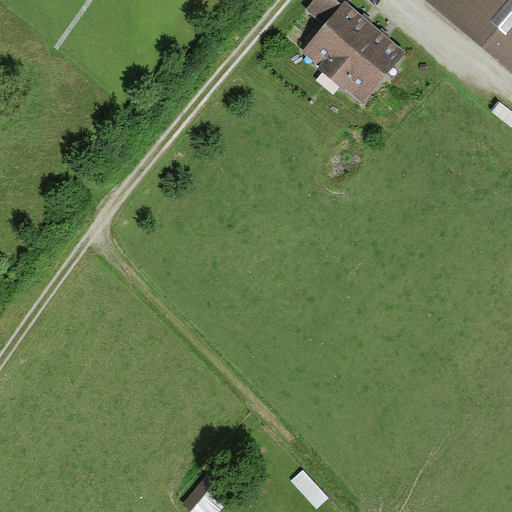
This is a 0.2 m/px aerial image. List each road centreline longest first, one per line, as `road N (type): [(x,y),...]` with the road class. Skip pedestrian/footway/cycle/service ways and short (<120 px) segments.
road 1 (track): [(0,361),(281,0)]
road 2 (track): [(94,231),(363,511)]
